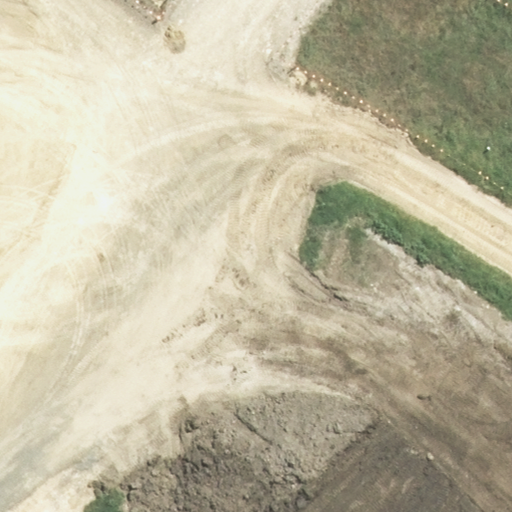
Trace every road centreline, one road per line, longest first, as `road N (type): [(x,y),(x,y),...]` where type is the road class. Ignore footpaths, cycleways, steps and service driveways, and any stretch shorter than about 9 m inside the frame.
road 1 (unknown): [(155,17),(511,204)]
road 2 (unknown): [(0,241),(155,17)]
